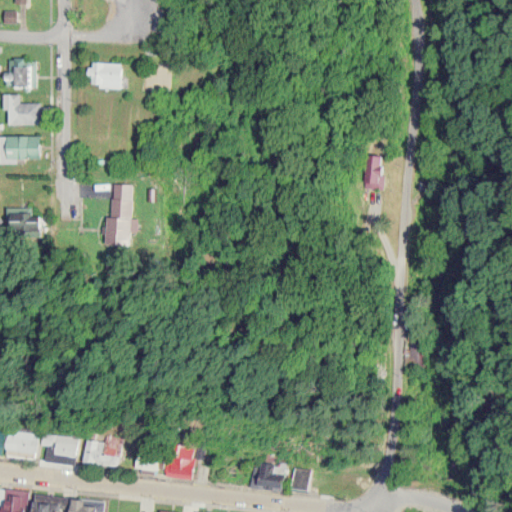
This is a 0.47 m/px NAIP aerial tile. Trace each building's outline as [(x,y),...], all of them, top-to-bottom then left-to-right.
[(117,61),(85,61),(85,86),(117,86),(117,61)] [(38,62),(19,62),(19,68),(11,68),(11,86),(38,86),(38,62)] [(11,90),(11,121),(47,121),(47,99),(27,99),(27,90),(11,90)] [(9,158),(52,158),(52,133),(9,133),(9,158)] [(380,152),(362,152),(361,187),(379,187),(380,152)] [(160,212),(159,178),(134,178),(137,238),(167,237),(167,211),(160,212)] [(5,429),(35,433),(32,454),(2,450),(5,429)] [(46,433),(75,437),(72,458),(44,455),(46,433)] [(88,445),(86,470),(122,472),(123,447),(88,445)] [(165,468),(165,447),(140,447),(140,468),(165,468)] [(199,471),(200,451),(171,450),(170,470),(199,471)] [(318,463),(297,461),(298,454),(286,454),(286,460),(258,458),(257,484),(316,488),(318,463)] [(0,490),(0,511),(31,511),(34,489),(2,486),(1,491),(0,490)] [(111,511),(112,496),(80,496),(79,511),(111,511)] [(39,501),(37,511),(72,511),(73,504),(39,501)]
